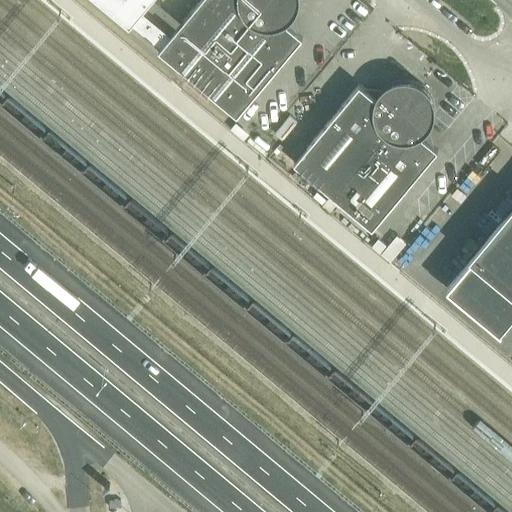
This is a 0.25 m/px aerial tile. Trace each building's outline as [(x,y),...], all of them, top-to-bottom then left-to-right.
[(150,0),(99,0),(130,25),(132,23),(143,10),(144,8),(150,0)] [(199,0),(171,34),(160,47),(159,49),(237,114),(303,36),(293,28),(291,19),(294,15),(297,11),(299,6),(300,1),(299,0),(199,0)] [(171,34),(143,10),(132,23),(160,47),(171,34)] [(372,227),(438,149),(428,141),(426,132),(429,128),(432,123),(434,119),(435,113),(435,108),(435,103),(433,98),(431,93),(428,89),(424,85),(420,82),(415,80),(410,79),(405,78),(400,78),(395,80),(390,82),(385,85),(381,88),(378,92),(369,91),(359,83),(294,162),(372,227)] [(511,209),(475,253),(507,280),(511,284),(511,209)]
